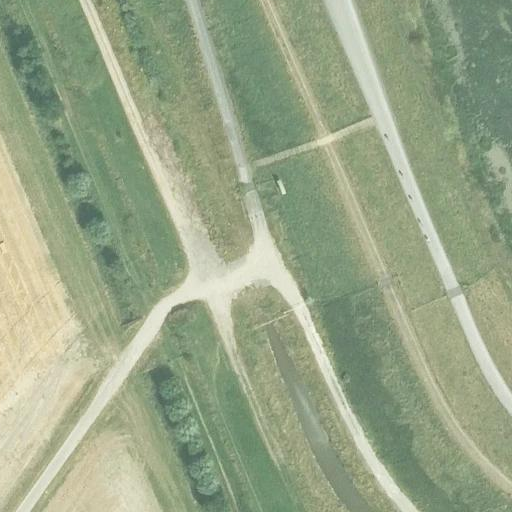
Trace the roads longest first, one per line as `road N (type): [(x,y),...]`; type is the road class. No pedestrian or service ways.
road 1 (track): [(141,289),(19,0)]
road 2 (unclassified): [(156,323),(23,511)]
road 3 (track): [(218,313),(303,511)]
road 4 (track): [(237,511),(156,323)]
